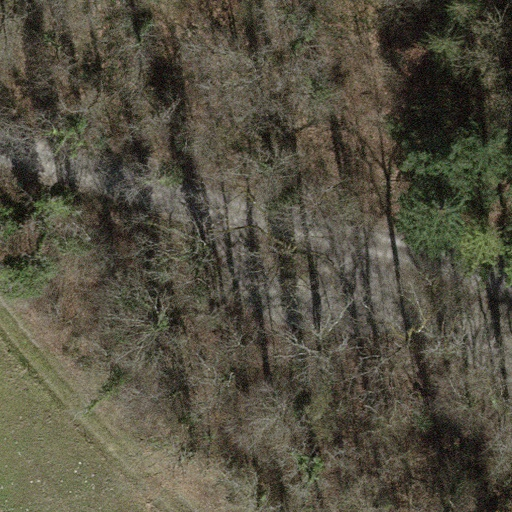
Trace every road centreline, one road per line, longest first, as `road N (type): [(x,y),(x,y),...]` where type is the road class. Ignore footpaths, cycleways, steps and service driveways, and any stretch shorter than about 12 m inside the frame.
road 1 (track): [(511,287),(0,145)]
road 2 (track): [(0,304),(57,377),(191,511)]
